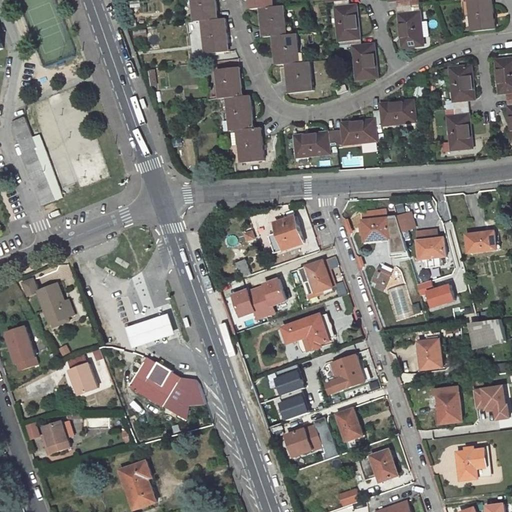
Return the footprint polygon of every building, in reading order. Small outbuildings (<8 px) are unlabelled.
[(193,0),(196,22),(202,22),(217,20),(216,7),(214,0),(193,0)] [(247,0),(248,8),(258,7),(269,6),(268,0),(247,0)] [(468,0),(472,29),(492,26),(489,0),(468,0)] [(358,35),(355,3),(347,4),(333,6),(337,38),(345,37),(358,35)] [(396,4),(397,13),(411,12),(410,3),(396,4)] [(282,34),(278,5),(269,6),(258,7),(262,36),(271,35),(282,34)] [(421,43),(417,11),(411,12),(397,13),(401,45),(421,43)] [(202,22),(206,53),(228,51),(224,19),(217,20),(202,22)] [(296,62),(292,33),(282,34),(271,35),(275,64),(284,63),(296,62)] [(352,45),(359,44),(358,35),(345,37),(346,45),(352,45)] [(376,74),(373,44),(373,42),(359,44),(352,45),(356,77),(376,74)] [(511,52),(494,55),(498,88),(505,87),(511,86),(511,52)] [(296,62),(284,63),(287,83),(288,93),(309,90),(305,60),(296,62)] [(449,63),(452,97),(466,95),(473,95),(469,61),(449,63)] [(242,96),(239,67),(218,69),(222,99),(229,98),(242,96)] [(229,98),(233,131),(240,131),(253,129),(250,95),(242,96),(229,98)] [(453,105),(467,103),(466,95),(452,97),(453,105)] [(412,100),(381,103),(381,110),(383,124),(414,120),(412,100)] [(467,103),(453,105),(453,111),(467,110),(467,103)] [(373,111),(374,119),(375,125),(383,124),(381,110),(373,111)] [(446,112),(450,144),(471,142),(467,110),(453,111),(446,112)] [(26,118),(12,123),(25,154),(22,155),(43,206),(57,200),(46,174),(36,150),(38,149),(26,118)] [(343,145),(376,141),(375,125),(374,119),(343,122),(341,122),(342,130),(343,145)] [(240,131),(243,163),(263,162),(260,128),(253,129),(240,131)] [(343,145),(342,130),(335,131),(337,145),(343,145)] [(296,135),(298,156),(330,153),(329,146),(328,131),(296,135)] [(328,131),(329,146),(337,145),(335,131),(328,131)] [(57,200),(64,198),(60,188),(54,171),(46,174),(57,200)] [(385,214),(366,215),(368,223),(364,223),(366,242),(393,241),(395,260),(412,258),(400,221),(386,222),(385,214)] [(280,230),(275,232),(278,239),(271,242),(277,257),(302,248),(293,224),(280,229),(280,230)] [(253,234),(246,236),(248,244),(256,241),(253,234)] [(420,237),(422,262),(429,261),(430,268),(442,268),(441,260),(446,259),(444,243),(439,243),(438,236),(420,237)] [(496,254),(495,237),(469,241),(471,257),(496,254)] [(333,289),(324,264),(303,271),(310,291),(318,288),(320,294),(333,289)] [(234,268),(239,282),(249,279),(244,265),(234,268)] [(383,290),(389,276),(378,271),(373,281),(378,284),(376,287),(383,290)] [(236,292),(244,317),(257,313),(259,319),(279,313),(277,305),(292,300),(285,277),(236,292)] [(455,282),(437,288),(435,279),(420,284),(424,295),(433,292),(438,308),(461,300),(455,282)] [(66,306),(58,285),(38,292),(52,324),(54,324),(68,318),(75,315),(71,304),(66,306)] [(167,314),(125,328),(131,349),(174,335),(167,314)] [(331,342),(320,314),(284,326),(289,343),(304,337),(311,335),(316,347),(331,342)] [(479,315),(468,316),(470,324),(481,323),(479,315)] [(55,327),(70,321),(68,318),(54,324),(55,327)] [(481,323),(487,346),(510,342),(510,340),(505,320),(481,323)] [(9,333),(15,347),(11,349),(17,364),(20,363),(22,370),(40,363),(27,327),(9,333)] [(6,334),(11,349),(15,347),(9,333),(6,334)] [(445,368),(440,333),(428,335),(429,343),(421,344),(424,370),(445,368)] [(304,337),(308,350),(316,347),(311,335),(304,337)] [(134,386),(167,406),(185,377),(175,371),(176,370),(161,361),(160,362),(150,357),(134,386)] [(363,384),(355,359),(335,365),(343,390),(363,384)] [(81,395),(99,388),(91,363),(71,371),(81,395)] [(303,364),(279,371),(287,399),(283,401),(289,419),(314,411),(306,386),(309,386),(303,364)] [(511,418),(511,397),(510,384),(476,388),(479,411),(499,409),(500,420),(511,418)] [(464,424),(460,398),(441,401),(445,427),(464,424)] [(364,434),(356,414),(339,421),(347,441),(364,434)] [(57,452),(69,447),(72,446),(70,440),(65,423),(64,421),(45,427),(48,435),(44,436),(50,454),(57,452)] [(65,423),(70,440),(77,438),(71,421),(65,423)] [(27,425),(32,440),(43,437),(38,422),(27,425)] [(297,457),(327,448),(320,423),(290,431),(297,457)] [(288,459),(296,458),(294,444),(286,446),(288,459)] [(60,463),(73,458),(69,447),(57,452),(60,463)] [(465,484),(483,481),(478,455),(461,458),(465,484)] [(400,477),(392,456),(374,462),(382,484),(400,477)] [(159,502),(149,474),(153,472),(149,462),(123,471),(136,510),(159,502)] [(340,494),(345,507),(363,500),(358,487),(340,494)] [(414,511),(411,502),(383,511),(414,511)] [(510,511),(510,502),(489,502),(489,511),(510,511)]
